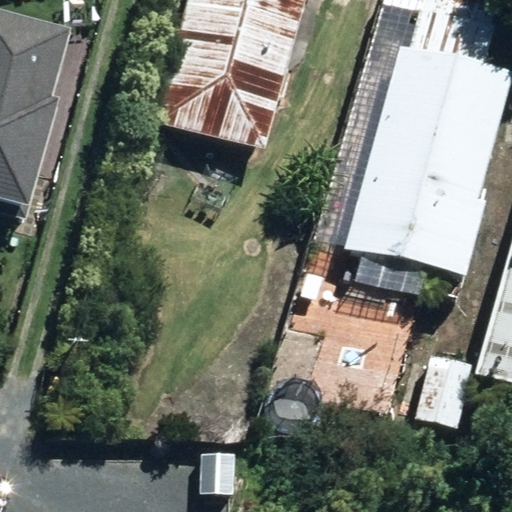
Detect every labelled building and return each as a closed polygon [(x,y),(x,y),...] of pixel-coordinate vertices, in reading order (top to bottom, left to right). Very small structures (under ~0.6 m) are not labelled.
[(290,0),(173,0),(139,133),(248,162),(290,0)] [(333,258),(449,291),(469,216),(462,213),(496,89),(465,80),(477,39),(413,20),(400,64),(388,59),(333,258)] [(0,231),(10,234),(43,122),(35,119),(53,56),(0,40),(0,231)] [(511,225),(465,394),(511,406),(511,225)] [(311,398),(372,413),(381,378),(319,363),(311,398)] [(402,425),(444,436),(460,377),(420,365),(402,425)]
